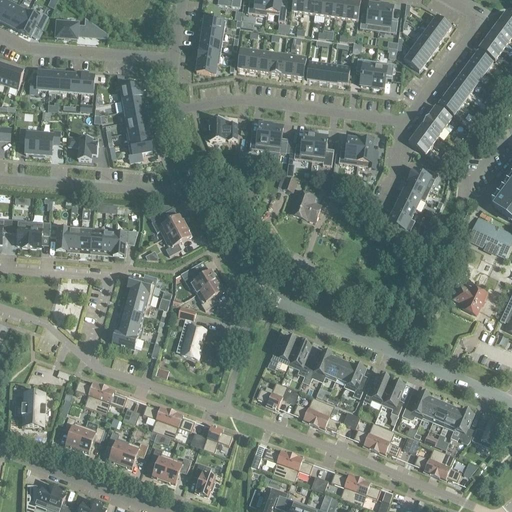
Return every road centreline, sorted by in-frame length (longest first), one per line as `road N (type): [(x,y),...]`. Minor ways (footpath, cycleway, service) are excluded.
road 1 (residential): [(483,511),(226,409)]
road 2 (residential): [(511,401),(266,292)]
road 3 (residential): [(400,121),(241,99),(174,111)]
road 4 (residential): [(197,178),(165,192),(0,179)]
road 5 (residential): [(173,60),(32,49),(0,34)]
road 6 (residential): [(157,511),(0,452)]
road 7 (residential): [(447,0),(471,13),(475,27),(400,121)]
road 8 (residential): [(226,409),(88,361)]
road 9 (residential): [(266,292),(197,178)]
road 10 (unclassified): [(62,274),(107,281),(88,361)]
road 11 (residential): [(226,409),(266,292)]
